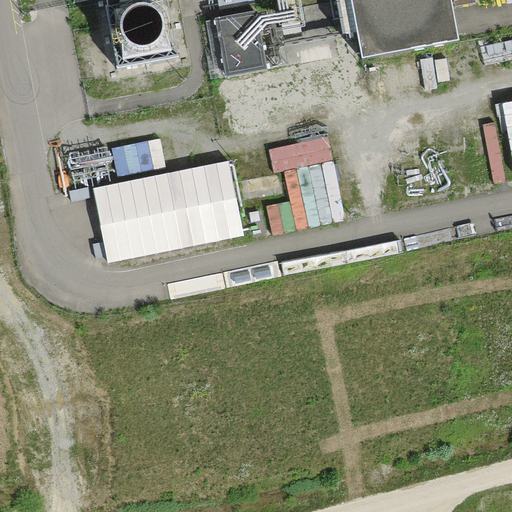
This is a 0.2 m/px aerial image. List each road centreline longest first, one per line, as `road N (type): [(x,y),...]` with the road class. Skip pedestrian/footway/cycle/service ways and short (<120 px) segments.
road 1 (unknown): [(511,465),(216,511)]
road 2 (unknown): [(263,124),(511,66)]
